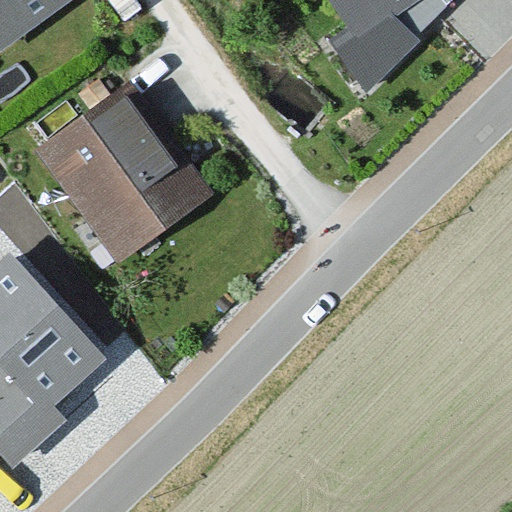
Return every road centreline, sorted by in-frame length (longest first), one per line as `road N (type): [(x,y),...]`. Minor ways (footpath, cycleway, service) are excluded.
road 1 (residential): [(350,254),(83,511)]
road 2 (residential): [(350,254),(165,0)]
road 3 (residential): [(511,96),(350,254)]
